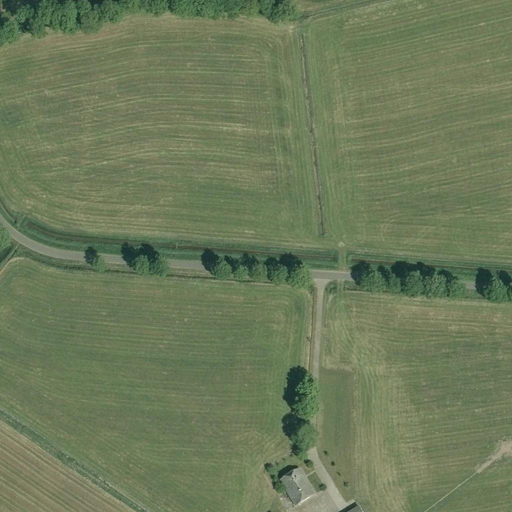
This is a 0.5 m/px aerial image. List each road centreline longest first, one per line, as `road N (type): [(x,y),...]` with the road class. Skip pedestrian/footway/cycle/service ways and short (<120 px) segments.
road 1 (unclassified): [(321,275),(64,255),(19,240),(0,222)]
road 2 (unclassified): [(511,290),(321,275)]
road 3 (unclassified): [(312,435),(321,275)]
